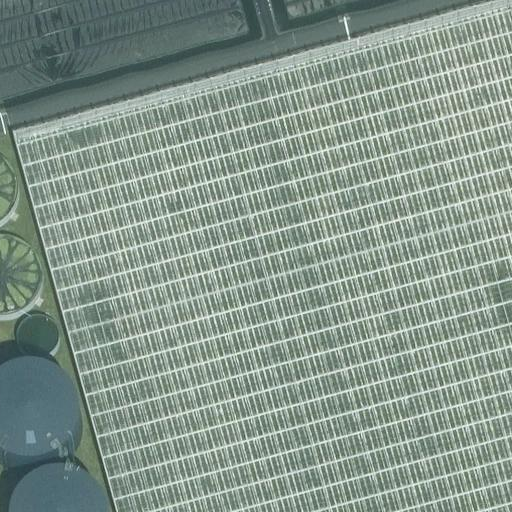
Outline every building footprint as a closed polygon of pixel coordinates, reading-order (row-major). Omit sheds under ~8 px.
[(511,511),(511,6),(13,143),(113,511),(511,511)] [(18,197),(18,193),(18,189),(17,185),(16,182),(15,178),(13,174),(11,171),(9,168),(6,165),(3,162),(0,159),(0,227),(3,225),(6,222),(9,219),(11,216),(13,213),(15,209),(16,205),(17,201),(18,197)] [(41,285),(42,281),(41,277),(41,273),(40,269),(39,265),(37,262),(35,258),(32,255),(30,252),(27,249),(24,247),(20,245),(17,243),(13,242),(9,241),(5,240),(1,240),(0,240),(0,321),(1,322),(5,321),(9,321),(13,320),(17,319),(20,317),(24,315),(27,312),(30,310),(32,307),(35,304),(37,300),(39,296),(40,293),(41,289),(41,285)] [(42,322),(34,322),(27,324),(22,329),(18,335),(17,341),(17,348),(20,355),(25,360),(31,363),(38,364),(46,362),(52,358),(57,352),(59,344),(58,337),(54,330),(49,325),(42,322)] [(81,433),(81,428),(81,423),(80,419),(79,414),(78,409),(75,405),(73,401),(70,397),(67,393),(63,390),(59,387),(55,385),(51,383),(46,381),(42,380),(37,379),(32,379),(27,379),(22,380),(18,381),(13,383),(9,385),(4,387),(1,390),(0,390),(0,465),(1,466),(4,469),(9,472),(13,474),(18,475),(22,477),(27,477),(32,478),(37,477),(42,477),(46,475),(51,474),(55,472),(59,469),(63,466),(67,463),(70,459),(73,456),(75,451),(78,447),(79,443),(80,438),(81,433)] [(104,511),(102,508),(99,504),(96,500),(92,497),(88,494),(84,491),(80,489),(75,488),(70,487),(66,486),(61,486),(56,486),(51,487),(46,488),(42,489),(38,491),(33,494),(29,497),(26,500),(23,504),(20,508),(17,511),(104,511)]
